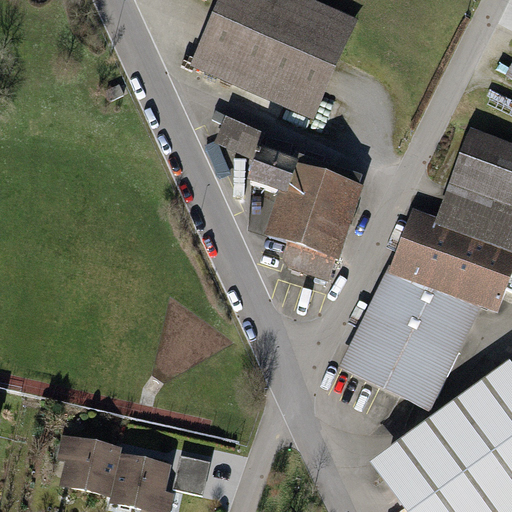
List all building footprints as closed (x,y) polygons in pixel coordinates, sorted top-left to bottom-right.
[(372,20),(319,0),(233,0),(203,78),(331,126),(372,20)] [(263,129),(234,118),(223,145),(252,156),(263,129)] [(424,218),(407,212),(332,372),(414,413),(465,312),(492,320),(494,307),(511,314),(511,152),(455,134),(436,189),(424,218)] [(343,289),(383,188),(284,150),(269,188),(294,198),(278,238),(303,248),(294,270),(343,289)] [(511,387),(498,366),(353,467),(382,511),(509,511),(511,510),(511,387)] [(135,452),(69,438),(62,468),(78,471),(73,492),(126,504),(125,509),(136,511),(183,511),(186,500),(181,499),(187,471),(133,459),(135,452)] [(222,466),(194,460),(187,494),(215,500),(222,466)]
